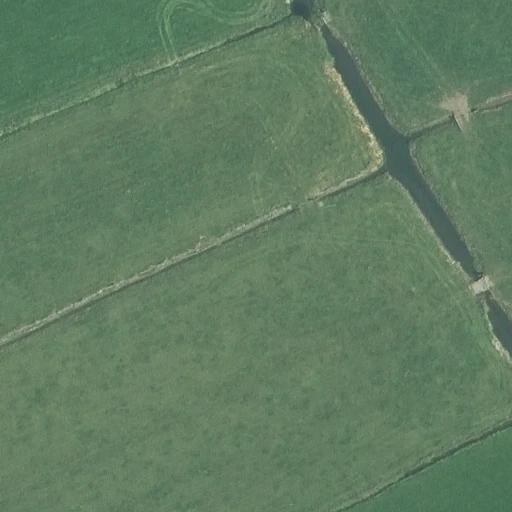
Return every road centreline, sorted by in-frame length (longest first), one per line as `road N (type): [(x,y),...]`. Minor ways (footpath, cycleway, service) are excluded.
road 1 (track): [(179,86),(252,125),(318,228),(410,306),(472,293),(511,268)]
road 2 (track): [(338,0),(311,24),(0,159)]
road 3 (track): [(511,239),(450,97),(388,0)]
